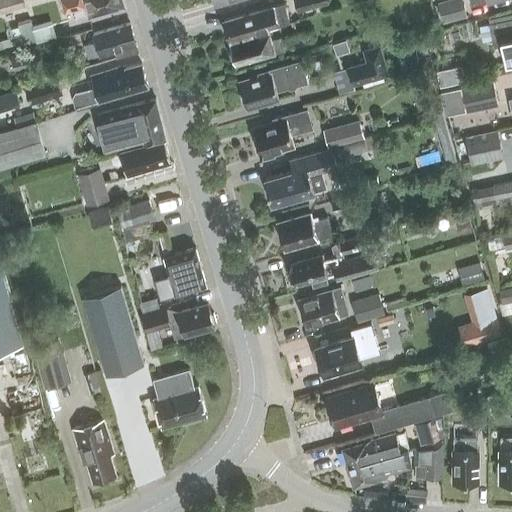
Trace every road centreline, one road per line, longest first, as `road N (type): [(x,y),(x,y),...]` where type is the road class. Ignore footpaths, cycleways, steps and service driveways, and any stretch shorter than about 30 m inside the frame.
road 1 (secondary): [(237,442),(253,412),(255,374),(147,0)]
road 2 (residential): [(237,442),(313,502),(390,511)]
